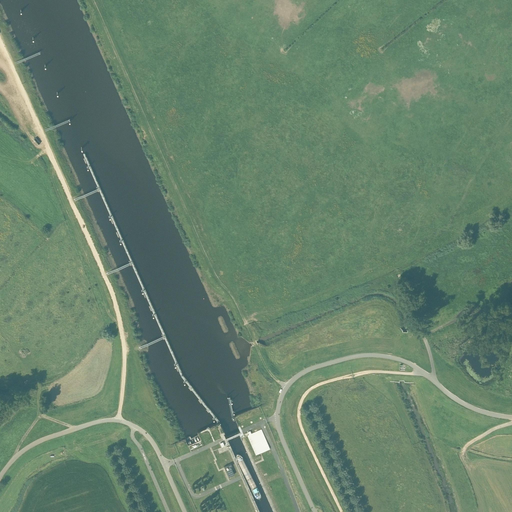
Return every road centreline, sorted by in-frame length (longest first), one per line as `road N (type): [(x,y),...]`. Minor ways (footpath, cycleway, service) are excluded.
road 1 (unclassified): [(315,511),(276,418),(300,373),(353,357),(393,357),(474,410),(511,418)]
road 2 (track): [(118,420),(124,367),(112,294),(50,154)]
road 3 (unclassified): [(0,476),(38,441),(118,420),(149,435),(184,511)]
road 4 (track): [(511,212),(393,270)]
road 5 (track): [(50,154),(0,39)]
